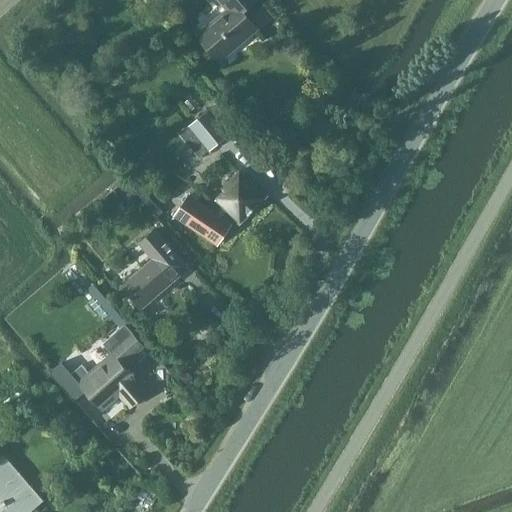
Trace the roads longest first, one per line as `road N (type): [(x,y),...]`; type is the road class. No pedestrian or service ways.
road 1 (unclassified): [(191,511),(502,0)]
road 2 (tertiary): [(317,511),(511,186)]
